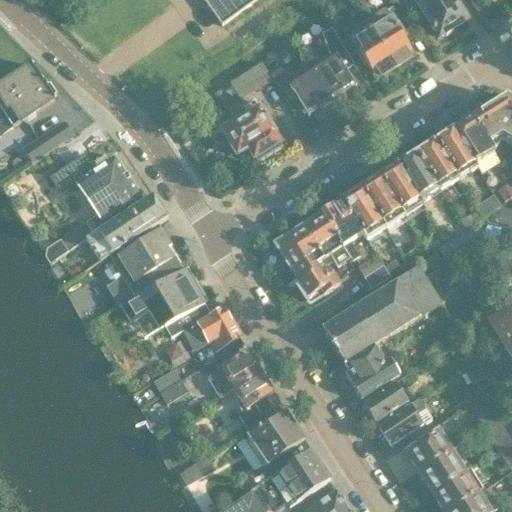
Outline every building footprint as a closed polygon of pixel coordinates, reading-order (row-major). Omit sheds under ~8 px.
[(202,0),(222,26),(257,0),(202,0)] [(453,30),(466,22),(452,0),(416,0),(415,1),(434,30),(432,31),(434,33),(435,32),(439,39),(441,38),(445,38),(451,34),(453,30)] [(411,54),(404,41),(405,40),(398,28),(396,29),(390,20),(391,20),(385,10),(366,23),(396,70),(409,61),(407,57),(411,54)] [(396,70),(366,23),(353,31),(358,39),(352,43),(358,53),(356,54),(364,66),(366,65),(374,78),(378,75),(381,79),(396,70)] [(352,85),(339,64),(348,58),(334,37),(331,31),(322,37),(324,43),(330,58),(320,64),(322,68),(314,73),(333,103),(345,96),(342,91),(352,85)] [(5,85),(0,88),(0,100),(6,111),(1,114),(12,131),(23,123),(28,126),(36,121),(35,115),(55,102),(54,101),(56,96),(50,86),(44,86),(31,67),(5,85)] [(333,103),(314,73),(304,80),(302,76),(292,83),(280,71),(270,78),(284,99),(293,94),(306,114),(316,108),(319,112),(333,103)] [(237,82),(247,98),(251,95),(242,79),(237,82)] [(511,103),(506,100),(474,120),(490,147),(502,140),(502,139),(511,123),(511,103)] [(237,124),(222,133),(228,143),(228,147),(232,153),(235,155),(236,157),(247,150),(256,165),(282,150),(264,120),(266,119),(264,117),(263,118),(254,103),(242,110),(244,114),(234,120),(237,124)] [(75,133),(67,120),(47,133),(55,146),(75,133)] [(490,147),(474,120),(455,132),(476,166),(495,154),(492,151),(490,147)] [(511,123),(502,139),(502,140),(511,145),(511,123)] [(429,132),(428,133),(433,140),(434,139),(439,136),(434,129),(429,132)] [(455,132),(437,144),(460,182),(479,170),(476,166),(455,132)] [(437,144),(418,155),(442,193),(460,182),(437,144)] [(418,155),(400,167),(423,205),(442,193),(418,155)] [(84,158),(50,180),(61,196),(75,187),(97,219),(86,226),(93,237),(112,223),(109,217),(139,197),(140,198),(141,198),(116,160),(95,174),(84,158)] [(400,167),(381,179),(406,220),(425,208),(423,205),(400,167)] [(381,179),(362,190),(388,231),(406,220),(381,179)] [(498,192),(503,203),(511,198),(511,187),(511,186),(498,192)] [(388,231),(362,190),(343,203),(364,236),(368,244),(388,231)] [(88,240),(86,242),(91,251),(99,263),(111,255),(115,253),(159,226),(168,220),(153,197),(143,203),(112,223),(93,237),(88,240)] [(364,236),(343,203),(323,215),(352,262),(359,258),(351,244),(364,236)] [(511,211),(501,209),(498,224),(511,227),(511,211)] [(352,262),(323,215),(303,228),(327,267),(333,263),(337,269),(350,261),(351,263),(352,262)] [(106,266),(105,273),(109,281),(116,283),(122,280),(127,289),(129,288),(137,300),(184,273),(175,257),(172,259),(168,251),(170,250),(169,248),(172,247),(159,226),(115,253),(118,257),(119,259),(106,266)] [(327,267),(303,228),(288,237),(290,242),(277,250),(291,271),(307,261),(312,270),(317,267),(325,279),(331,275),(326,267),(327,267)] [(47,251),(45,258),(50,266),(86,242),(88,240),(82,229),(47,251)] [(486,255),(469,230),(442,248),(448,258),(443,261),(453,277),(486,255)] [(395,263),(385,269),(378,258),(358,271),(372,292),(402,273),(395,263)] [(332,275),(331,275),(325,279),(317,267),(312,270),(307,261),(291,271),(300,285),(297,287),(306,302),(320,293),(323,298),(340,288),(332,275)] [(396,336),(426,317),(440,308),(441,307),(417,270),(323,329),(323,328),(321,329),(327,339),(325,340),(326,341),(327,340),(338,357),(336,358),(337,359),(339,358),(344,366),(343,367),(343,368),(344,367),(376,349),(378,347),(396,336)] [(137,300),(123,308),(132,325),(143,343),(167,330),(171,338),(172,340),(176,338),(180,336),(183,334),(197,326),(211,317),(184,273),(137,300)] [(197,326),(183,334),(194,354),(210,345),(214,354),(239,340),(238,337),(238,334),(236,329),(233,328),(223,310),(211,317),(197,326)] [(511,311),(489,328),(511,363),(511,311)] [(483,332),(474,338),(487,359),(497,353),(483,332)] [(385,364),(376,349),(344,367),(347,372),(346,378),(361,402),(400,378),(390,361),(385,364)] [(248,355),(207,381),(219,402),(234,393),(262,376),(248,355)] [(407,403),(401,395),(418,384),(412,374),(363,406),(376,426),(407,406),(407,403)] [(262,376),(234,393),(247,413),(237,419),(245,430),(280,407),(273,396),(273,395),(262,376)] [(182,386),(162,399),(168,410),(189,396),(183,386),(182,386)] [(511,441),(499,420),(486,399),(472,408),(479,420),(471,425),(483,444),(491,439),(508,465),(499,470),(511,490),(511,441)] [(419,402),(409,408),(377,429),(390,449),(423,427),(417,418),(425,413),(419,402)] [(285,414),(284,414),(264,428),(262,427),(249,436),(259,451),(253,454),(262,469),(248,478),(255,490),(291,467),(291,466),(284,456),(304,442),(285,414)] [(421,477),(458,453),(449,439),(443,430),(406,454),(412,463),(411,466),(415,473),(419,474),(421,477)] [(310,453),(291,466),(291,467),(255,490),(249,494),(250,497),(253,496),(262,511),(285,511),(330,483),(310,453)] [(433,501),(472,475),(458,453),(421,477),(425,484),(424,487),(428,494),(432,494),(433,497),(433,500),(433,501)] [(188,489),(215,473),(207,460),(180,475),(188,489)] [(456,511),(485,494),(478,484),(472,475),(433,501),(437,507),(440,507),(443,511),(456,511)] [(350,511),(337,493),(308,511),(350,511)] [(495,511),(491,505),(485,494),(456,511),(495,511)] [(262,511),(253,496),(250,497),(228,511),(262,511)]
